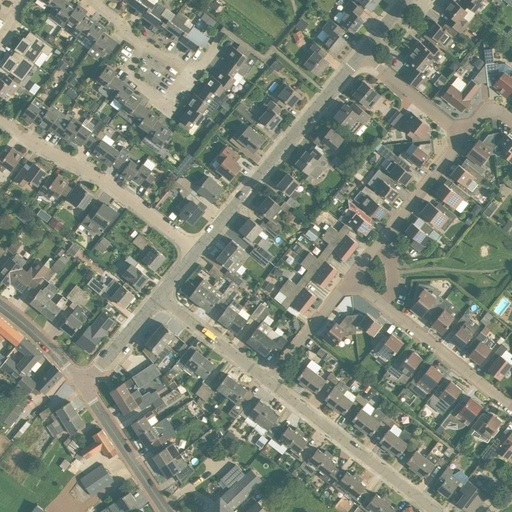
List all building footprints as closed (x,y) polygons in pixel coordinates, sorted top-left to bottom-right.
[(53,8),(59,0),(41,0),(47,4),(53,8)] [(76,8),(65,0),(59,0),(53,8),(47,17),(62,27),(68,19),(76,8)] [(149,14),(153,8),(155,7),(147,1),(147,0),(129,0),(128,2),(128,3),(137,10),(134,14),(141,19),(142,18),(147,12),(149,14)] [(215,0),(210,7),(216,11),(221,4),(215,0)] [(363,11),(352,2),(350,0),(341,10),(344,11),(342,13),(346,17),(341,22),(352,31),(351,32),(354,34),(358,30),(357,29),(363,21),(358,17),(363,11)] [(352,0),(352,2),(363,11),(366,7),(371,11),(380,0),(352,0)] [(446,22),(458,32),(460,34),(470,22),(463,17),(467,13),(452,0),(444,11),(451,17),(446,22)] [(481,2),(482,0),(468,0),(465,5),(477,15),(484,5),(481,2)] [(77,37),(90,19),(86,15),(88,12),(78,5),(76,8),(68,19),(77,25),(71,33),(77,37)] [(171,23),(176,16),(166,8),(161,14),(153,8),(149,14),(147,12),(142,18),(147,21),(151,24),(149,28),(156,33),(161,26),(163,27),(168,21),(171,23)] [(186,36),(193,27),(194,25),(187,20),(178,13),(176,16),(171,23),(168,21),(163,27),(167,30),(172,34),(170,38),(177,43),(178,41),(179,41),(184,35),(186,36)] [(210,24),(213,19),(209,16),(205,21),(210,24)] [(103,32),(104,32),(105,29),(90,19),(77,37),(82,41),(86,37),(94,43),(87,53),(88,53),(103,32)] [(295,26),(303,32),(309,25),(301,19),(295,26)] [(337,53),(346,42),(338,35),(342,30),(330,20),(323,30),(330,35),(324,43),(337,53)] [(458,32),(446,22),(442,28),(435,22),(433,24),(434,26),(433,28),(432,27),(428,33),(427,32),(423,36),(433,44),(435,46),(438,42),(442,45),(450,35),(454,38),(458,32)] [(184,35),(179,41),(183,44),(188,48),(185,52),(192,57),(198,49),(201,51),(209,39),(193,27),(186,36),(184,35)] [(295,39),(301,37),(299,31),(293,33),(295,39)] [(16,51),(17,50),(33,62),(42,51),(48,56),(53,49),(30,32),(25,38),(24,37),(20,41),(15,50),(16,51)] [(118,43),(104,32),(103,32),(88,53),(97,60),(100,56),(103,58),(107,52),(110,54),(118,43)] [(435,46),(433,44),(428,49),(419,42),(412,50),(430,65),(433,60),(437,63),(444,54),(435,46)] [(318,75),(329,63),(323,58),(327,53),(315,43),(308,52),(312,56),(305,64),(318,75)] [(225,64),(243,77),(250,68),(244,62),(247,58),(233,47),(226,57),(229,59),(225,64)] [(485,54),(486,64),(494,63),(492,49),(485,50),(485,54)] [(33,62),(17,50),(16,51),(12,56),(10,55),(2,67),(15,76),(21,81),(34,63),(33,62)] [(425,70),(430,65),(412,50),(404,60),(411,66),(402,77),(416,89),(429,73),(425,70)] [(485,64),(484,63),(479,58),(474,64),(473,65),(481,71),(485,65),(485,64)] [(60,60),(56,65),(64,70),(67,64),(60,60)] [(269,75),(278,65),(275,62),(266,72),(269,75)] [(485,65),(487,83),(488,87),(495,86),(499,90),(497,91),(506,98),(511,90),(511,71),(511,70),(511,69),(505,64),(497,64),(497,63),(494,63),(486,64),(485,64),(485,65)] [(236,86),(243,77),(225,64),(215,78),(226,87),(229,89),(232,84),(236,86)] [(480,84),(487,83),(485,65),(481,71),(473,82),(473,81),(462,94),(451,85),(442,97),(461,113),(470,101),(471,101),(470,100),(469,100),(480,87),(478,86),(480,84)] [(112,91),(120,80),(115,76),(117,73),(107,66),(97,80),(102,84),(98,89),(99,92),(107,97),(111,91),(112,91)] [(435,83),(442,88),(449,79),(443,73),(435,83)] [(1,80),(0,78),(0,95),(3,98),(7,92),(12,96),(15,91),(21,95),(25,89),(19,85),(20,85),(19,84),(13,80),(5,75),(1,80)] [(215,78),(212,76),(201,91),(212,99),(221,106),(228,96),(222,92),(226,87),(215,78)] [(77,81),(74,79),(71,77),(68,82),(74,86),(77,81)] [(132,94),(134,91),(120,80),(112,91),(117,95),(115,98),(124,105),(132,94)] [(300,96),(288,86),(284,83),(276,93),(275,92),(271,97),(283,108),(287,103),(291,107),(300,96)] [(370,108),(380,96),(364,83),(354,95),(370,108)] [(69,89),(66,94),(74,100),(78,94),(69,89)] [(201,114),(212,99),(201,91),(197,96),(194,94),(187,104),(190,106),(201,114)] [(141,100),(132,94),(124,105),(117,113),(132,124),(136,119),(144,107),(139,104),(141,100)] [(272,130),(282,118),(277,115),(281,109),(271,100),(266,106),(269,108),(259,119),(272,130)] [(38,125),(52,106),(51,105),(47,111),(33,101),(21,117),(31,124),(33,121),(38,125)] [(224,101),(221,106),(228,111),(231,107),(224,101)] [(95,111),(99,105),(94,102),(90,107),(95,111)] [(247,108),(242,103),(241,104),(240,103),(235,109),(241,115),(253,124),(257,119),(245,110),(247,108)] [(352,111),(345,105),(335,117),(352,131),(358,124),(354,121),(357,118),(364,125),(370,117),(357,105),(352,111)] [(55,132),(68,114),(67,114),(65,116),(52,106),(38,125),(47,132),(50,129),(55,132)] [(204,116),(201,114),(190,106),(180,120),(181,121),(178,125),(186,131),(192,135),(199,126),(198,125),(204,116)] [(142,141),(157,121),(159,118),(144,107),(136,119),(141,122),(139,126),(148,132),(142,140),(142,141)] [(393,126),(403,115),(397,111),(388,122),(393,126)] [(412,113),(411,112),(399,127),(412,137),(412,142),(430,141),(430,135),(426,132),(429,128),(412,113)] [(71,140),(79,129),(70,122),(73,118),(68,114),(55,132),(70,143),(72,140),(71,140)] [(105,114),(102,119),(107,123),(111,118),(105,114)] [(157,121),(142,141),(159,152),(164,146),(162,144),(171,132),(157,121)] [(89,147),(100,132),(105,124),(101,122),(96,129),(94,127),(93,129),(90,129),(89,130),(82,125),(79,129),(71,140),(72,140),(81,147),(83,143),(89,147)] [(253,152),(264,140),(249,127),(244,123),(234,135),(229,141),(240,150),(244,145),(253,152)] [(343,139),(332,129),(326,136),(322,132),(315,141),(330,155),(343,139)] [(101,161),(111,147),(106,143),(109,138),(100,132),(89,147),(93,151),(91,154),(101,161)] [(511,171),(511,139),(505,134),(505,135),(503,135),(502,132),(493,134),(496,156),(496,149),(504,149),(504,156),(509,160),(510,170),(511,171)] [(495,156),(496,156),(493,134),(492,134),(488,135),(482,143),(479,140),(467,155),(471,159),(467,164),(481,175),(485,169),(480,165),(489,154),(495,156)] [(431,152),(430,143),(420,145),(418,147),(417,147),(410,156),(405,152),(401,152),(397,157),(410,167),(413,163),(420,168),(429,156),(428,156),(431,152)] [(406,187),(410,181),(409,181),(413,176),(395,162),(398,158),(383,145),(377,152),(390,162),(385,169),(399,180),(398,180),(406,187)] [(118,168),(126,157),(111,147),(101,161),(110,167),(113,165),(118,168)] [(230,180),(241,167),(235,162),(239,157),(227,147),(218,158),(224,162),(217,170),(230,180)] [(23,156),(12,148),(8,154),(3,150),(0,153),(0,170),(3,172),(6,168),(12,172),(23,156)] [(314,159),(306,152),(296,164),(305,171),(301,176),(309,183),(313,178),(315,180),(323,171),(331,162),(320,152),(314,159)] [(132,179),(140,168),(126,157),(118,168),(122,172),(121,175),(130,182),(132,179)] [(340,161),(335,157),(331,161),(337,166),(340,161)] [(47,173),(34,164),(29,171),(23,167),(14,180),(23,187),(28,179),(37,186),(47,173)] [(481,175),(467,164),(464,169),(459,165),(455,169),(452,170),(452,174),(451,175),(472,192),(484,177),(481,175)] [(140,168),(132,179),(147,190),(155,178),(150,174),(152,171),(143,165),(140,168)] [(186,170),(179,165),(174,172),(180,177),(186,170)] [(168,176),(173,180),(176,176),(171,172),(168,176)] [(393,202),(399,194),(390,186),(394,181),(382,172),(374,182),(379,186),(375,190),(382,196),(383,194),(393,202)] [(289,195),(299,184),(288,174),(277,186),(289,195)] [(69,183),(58,175),(54,181),(49,177),(39,192),(49,199),(53,195),(58,199),(69,183)] [(181,185),(190,193),(192,194),(197,188),(195,186),(186,179),(181,185)] [(203,184),(200,187),(198,190),(211,201),(214,198),(214,199),(223,189),(211,179),(205,186),(203,184)] [(470,197),(452,183),(449,187),(444,184),(436,194),(455,209),(462,199),(465,202),(470,197)] [(177,189),(173,185),(170,189),(176,195),(179,191),(177,189)] [(379,219),(386,210),(374,201),(378,196),(365,186),(361,191),(365,194),(359,202),(367,209),(366,209),(372,214),(373,213),(379,219)] [(79,192),(74,188),(66,199),(77,207),(78,205),(84,209),(93,196),(82,188),(79,192)] [(338,192),(335,196),(341,201),(344,197),(338,192)] [(192,194),(190,193),(185,199),(190,203),(181,215),(193,225),(204,212),(197,206),(201,202),(192,194)] [(296,211),(301,205),(291,196),(286,202),(296,211)] [(270,219),(280,206),(269,197),(258,209),(270,219)] [(373,226),(361,217),(365,213),(348,200),(351,227),(354,226),(366,235),(373,226)] [(20,206),(14,201),(11,206),(17,210),(20,206)] [(438,210),(429,203),(421,213),(440,228),(446,220),(450,224),(456,217),(442,205),(438,210)] [(108,207),(104,204),(96,213),(91,209),(85,218),(81,223),(95,233),(97,229),(102,233),(110,221),(109,221),(116,211),(109,206),(108,207)] [(18,215),(28,221),(34,210),(24,205),(18,215)] [(492,212),(487,208),(483,213),(488,217),(492,212)] [(58,231),(63,225),(53,217),(48,224),(58,231)] [(464,222),(469,226),(473,221),(468,217),(464,222)] [(257,245),(263,238),(258,234),(262,229),(250,219),(240,230),(257,245)] [(269,227),(278,235),(282,229),(272,221),(268,226),(269,227)] [(434,229),(425,222),(420,229),(413,223),(406,232),(415,239),(410,245),(420,253),(432,238),(428,236),(434,229)] [(506,233),(510,228),(506,224),(502,229),(506,233)] [(326,232),(352,253),(359,244),(347,235),(351,230),(344,225),(338,232),(331,226),(326,232)] [(318,232),(313,228),(311,226),(305,234),(314,241),(320,233),(318,232)] [(273,241),(278,235),(269,227),(264,233),(273,241)] [(345,261),(352,253),(326,232),(321,238),(329,244),(323,251),(329,256),(333,251),(345,261)] [(155,270),(166,257),(158,250),(159,249),(140,234),(132,243),(147,255),(142,259),(155,270)] [(102,254),(111,243),(103,237),(95,248),(102,254)] [(14,254),(21,244),(15,239),(7,249),(14,254)] [(224,250),(237,261),(245,251),(232,240),(224,250)] [(67,251),(73,257),(80,248),(74,243),(67,251)] [(55,252),(60,256),(65,250),(60,246),(55,252)] [(263,257),(262,256),(254,249),(250,254),(258,262),(263,257)] [(242,265),(237,261),(224,250),(216,259),(231,271),(226,277),(229,279),(229,278),(232,281),(238,286),(242,281),(234,274),(242,265)] [(326,261),(329,256),(323,251),(317,258),(309,252),(305,258),(331,279),(338,271),(326,261)] [(262,256),(263,257),(268,261),(272,256),(266,252),(262,256)] [(26,262),(17,254),(12,260),(11,259),(0,271),(0,278),(8,285),(21,268),(26,262)] [(137,270),(134,268),(138,263),(129,255),(124,261),(131,266),(123,275),(129,280),(139,289),(148,278),(138,269),(137,270)] [(43,278),(59,259),(58,258),(50,269),(36,259),(26,273),(21,268),(8,285),(11,282),(22,291),(30,281),(36,287),(43,278)] [(324,287),(331,279),(305,258),(300,264),(308,270),(302,277),(308,283),(312,278),(324,287)] [(59,259),(43,278),(48,282),(55,273),(58,274),(66,264),(59,259)] [(218,281),(223,274),(213,266),(208,273),(218,281)] [(102,285),(92,277),(87,284),(101,296),(104,291),(124,307),(133,296),(119,284),(113,279),(107,286),(104,283),(102,285)] [(304,287),(308,283),(302,277),(296,285),(288,279),(284,285),(310,305),(316,297),(304,287)] [(238,286),(232,281),(222,294),(214,287),(210,292),(199,305),(209,312),(221,296),(226,300),(233,291),(234,290),(237,285),(238,286)] [(189,293),(195,287),(189,282),(184,287),(189,293)] [(41,311),(50,299),(46,296),(49,291),(54,294),(58,289),(50,283),(45,289),(44,288),(42,291),(41,290),(30,303),(41,311)] [(269,293),(274,286),(270,283),(264,289),(269,293)] [(199,305),(210,292),(200,284),(189,297),(199,305)] [(72,302),(82,290),(76,285),(66,297),(72,302)] [(303,314),(310,305),(284,285),(279,290),(279,291),(274,297),(282,303),(281,304),(287,309),(291,304),(303,314)] [(434,313),(445,299),(444,300),(438,295),(435,298),(430,294),(433,291),(432,290),(430,289),(427,288),(425,287),(421,285),(418,285),(416,296),(418,297),(414,301),(416,303),(411,309),(413,311),(412,312),(418,316),(419,315),(421,317),(428,308),(434,313)] [(82,290),(72,302),(69,306),(74,310),(61,327),(72,336),(87,317),(81,312),(82,309),(78,306),(88,295),(82,290)] [(233,291),(226,300),(231,304),(238,294),(233,291)] [(470,305),(474,300),(469,296),(465,301),(470,305)] [(50,299),(41,311),(52,320),(68,301),(63,297),(57,305),(50,299)] [(445,299),(434,313),(439,317),(432,326),(442,334),(448,326),(448,325),(454,317),(450,314),(452,311),(447,307),(451,303),(445,299)] [(256,320),(266,307),(263,304),(261,303),(251,316),(256,320)] [(228,327),(238,313),(228,306),(218,319),(228,327)] [(266,307),(256,320),(261,324),(271,311),(266,307)] [(89,327),(80,339),(92,351),(114,323),(103,313),(91,328),(89,327)] [(238,313),(228,327),(237,334),(248,321),(238,313)] [(374,347),(382,337),(383,336),(377,330),(381,326),(367,315),(365,318),(360,314),(354,315),(355,325),(359,324),(373,335),(370,338),(371,345),(374,347)] [(461,349),(475,330),(468,324),(472,320),(464,314),(455,325),(460,328),(450,340),(461,349)] [(356,334),(355,325),(354,315),(346,316),(339,325),(336,323),(323,338),(334,347),(342,336),(356,334)] [(16,347),(24,337),(0,316),(0,366),(6,359),(0,354),(0,342),(5,336),(16,345),(15,347),(16,347)] [(154,334),(166,344),(175,334),(162,324),(154,334)] [(480,364),(495,344),(485,336),(490,331),(485,327),(480,332),(469,346),(473,350),(469,355),(480,364)] [(256,349),(267,335),(257,328),(247,341),(256,349)] [(267,335),(256,349),(266,356),(270,351),(275,356),(287,341),(281,336),(280,337),(271,330),(267,335)] [(166,345),(166,344),(154,334),(145,344),(151,348),(146,355),(153,363),(154,365),(158,359),(161,362),(167,354),(172,349),(166,345)] [(382,337),(374,347),(369,353),(376,359),(381,353),(388,359),(393,353),(394,354),(403,343),(391,334),(386,341),(382,337)] [(43,354),(29,342),(24,337),(16,347),(15,349),(16,350),(19,347),(28,355),(18,367),(8,357),(6,359),(0,366),(0,369),(4,373),(7,370),(20,380),(25,375),(24,374),(29,369),(30,369),(37,361),(43,354)] [(181,357),(189,348),(184,344),(176,353),(181,357)] [(504,375),(507,371),(506,371),(511,364),(501,356),(507,348),(502,344),(492,355),(497,359),(488,370),(499,379),(503,374),(504,375)] [(195,371),(205,358),(195,351),(190,348),(191,347),(190,347),(189,348),(181,357),(169,372),(174,376),(181,368),(182,368),(185,364),(195,371)] [(316,354),(321,357),(325,352),(320,349),(316,354)] [(413,353),(412,352),(409,355),(407,356),(406,357),(401,353),(387,371),(391,374),(389,377),(397,380),(403,372),(408,376),(409,375),(411,376),(410,377),(411,377),(418,368),(416,366),(422,359),(421,358),(414,352),(413,353)] [(47,358),(43,354),(37,361),(41,364),(47,358)] [(205,358),(195,371),(205,379),(215,365),(205,358)] [(160,374),(153,363),(132,377),(136,384),(139,388),(160,374)] [(305,387),(316,374),(306,366),(297,377),(301,380),(299,382),(305,387)] [(436,370),(431,366),(425,374),(420,370),(413,379),(428,392),(442,375),(440,373),(440,372),(437,369),(436,370)] [(44,394),(61,376),(63,374),(55,367),(36,386),(41,391),(44,394)] [(331,382),(335,377),(330,373),(326,378),(331,382)] [(316,374),(305,387),(311,392),(313,390),(317,392),(326,381),(316,374)] [(25,375),(20,380),(18,382),(20,384),(14,391),(24,399),(31,391),(36,386),(36,385),(25,375)] [(226,395),(237,382),(227,375),(217,388),(226,395)] [(335,377),(331,382),(336,385),(340,380),(335,377)] [(117,403),(131,394),(127,388),(134,384),(130,379),(110,392),(117,403)] [(169,385),(172,390),(178,386),(174,381),(169,385)] [(462,390),(450,381),(445,388),(441,384),(426,402),(434,408),(448,407),(450,405),(451,403),(453,404),(457,399),(455,398),(462,390)] [(239,414),(249,401),(254,395),(253,395),(250,399),(243,394),(247,390),(237,382),(226,395),(236,403),(228,414),(235,419),(239,414)] [(182,394),(186,391),(182,384),(178,387),(182,394)] [(200,397),(208,387),(203,384),(195,393),(200,397)] [(36,386),(31,391),(37,396),(41,391),(36,386)] [(208,387),(200,397),(205,401),(213,391),(208,387)] [(333,408),(343,395),(333,387),(325,399),(328,401),(326,403),(333,408)] [(148,406),(152,403),(160,398),(155,391),(150,394),(143,398),(142,396),(137,389),(136,391),(131,394),(117,403),(125,414),(145,401),(148,406)] [(0,418),(12,427),(19,416),(27,405),(13,394),(0,412),(0,418)] [(359,403),(363,398),(358,394),(354,399),(359,403)] [(343,395),(333,408),(339,413),(341,411),(344,414),(353,402),(343,395)] [(156,410),(164,404),(160,398),(152,403),(156,410)] [(363,398),(359,403),(364,407),(368,402),(363,398)] [(467,424),(481,406),(479,404),(478,402),(477,401),(475,400),(473,399),(471,398),(463,407),(458,403),(440,425),(444,428),(450,422),(453,423),(454,424),(456,424),(459,423),(461,422),(462,420),(467,424)] [(258,423),(270,407),(260,400),(255,406),(249,401),(239,414),(246,419),(248,416),(258,423)] [(55,429),(78,414),(70,402),(52,414),(49,408),(39,414),(43,420),(52,414),(56,421),(52,423),(55,429)] [(271,439),(281,426),(275,421),(280,415),(270,407),(258,423),(267,430),(265,434),(271,439)] [(360,429),(371,416),(361,408),(352,420),(355,422),(354,424),(360,429)] [(387,424),(390,419),(385,415),(376,408),(371,416),(360,429),(366,434),(368,432),(371,435),(382,421),(387,424)] [(139,435),(152,426),(148,420),(154,415),(151,411),(131,424),(139,435)] [(489,419),(482,413),(470,428),(480,435),(478,437),(486,441),(490,436),(493,438),(499,430),(496,428),(501,422),(492,415),(489,419)] [(78,414),(55,429),(59,433),(67,428),(71,435),(85,426),(78,414)] [(390,419),(387,424),(392,428),(395,423),(390,419)] [(152,426),(139,435),(146,447),(155,441),(158,445),(176,433),(172,426),(166,429),(160,420),(152,426)] [(15,443),(30,424),(27,421),(11,440),(15,443)] [(288,446),(300,431),(296,428),(294,431),(288,426),(286,429),(281,426),(271,439),(281,446),(283,442),(288,446)] [(387,450),(398,437),(388,429),(379,441),(383,443),(381,446),(387,450)] [(414,445),(418,440),(404,429),(398,437),(387,450),(394,456),(395,454),(398,456),(407,445),(407,444),(409,441),(414,445)] [(117,454),(102,430),(93,435),(97,441),(90,445),(81,451),(86,459),(102,448),(109,459),(117,454)] [(230,441),(235,435),(234,434),(229,430),(224,437),(229,440),(230,441)] [(301,461),(310,448),(305,445),(308,442),(302,437),(304,434),(300,431),(288,446),(293,450),(291,453),(301,461)] [(511,431),(502,444),(502,445),(497,451),(507,459),(511,452),(511,431)] [(262,448),(268,440),(262,435),(256,443),(262,448)] [(64,442),(67,448),(73,457),(79,451),(82,447),(74,440),(69,436),(64,442)] [(418,440),(414,445),(418,449),(422,444),(418,440)] [(160,468),(180,454),(173,443),(153,457),(160,468)] [(443,453),(449,457),(453,451),(448,447),(443,453)] [(318,469),(329,454),(325,450),(323,453),(317,449),(314,452),(310,448),(301,461),(303,462),(299,467),(312,476),(317,469),(318,469)] [(414,472),(425,458),(415,451),(407,462),(410,465),(408,467),(414,472)] [(425,458),(414,472),(421,477),(423,475),(426,477),(435,466),(437,463),(441,466),(445,461),(440,457),(438,459),(430,452),(425,458)] [(487,463),(492,457),(486,452),(481,458),(487,463)] [(180,454),(160,468),(168,479),(176,473),(183,483),(194,470),(189,464),(187,465),(180,454)] [(330,483),(339,471),(335,467),(337,464),(331,460),(333,457),(329,454),(318,469),(323,473),(320,476),(330,483)] [(60,466),(65,470),(70,463),(65,459),(60,466)] [(487,467),(481,462),(476,469),(482,474),(487,467)] [(55,463),(41,478),(51,486),(64,470),(55,463)] [(92,497),(114,482),(103,465),(81,481),(92,497)] [(461,488),(467,481),(469,478),(459,471),(452,475),(451,474),(452,472),(447,468),(436,481),(441,486),(438,490),(448,497),(457,485),(461,488)] [(232,511),(231,511),(265,476),(257,469),(241,484),(228,471),(220,479),(230,490),(206,511),(232,511)] [(347,492),(358,476),(354,473),(352,476),(346,471),(343,474),(339,471),(330,483),(339,491),(342,488),(347,492)] [(359,506),(368,493),(363,490),(366,487),(360,482),(362,479),(358,476),(347,492),(351,495),(349,498),(359,506)] [(467,481),(461,488),(466,492),(457,504),(467,511),(475,511),(488,496),(487,495),(488,493),(481,487),(479,489),(467,481)] [(137,503),(130,492),(118,501),(118,500),(100,511),(116,511),(123,507),(126,511),(137,503)] [(372,511),(376,511),(387,498),(384,496),(381,499),(375,494),(373,497),(368,493),(359,506),(366,511),(369,511),(370,510),(372,511)] [(387,498),(376,511),(393,511),(395,509),(389,505),(391,502),(387,498)] [(266,511),(272,507),(263,499),(258,503),(247,511),(266,511)] [(51,511),(37,502),(30,511),(51,511)]
